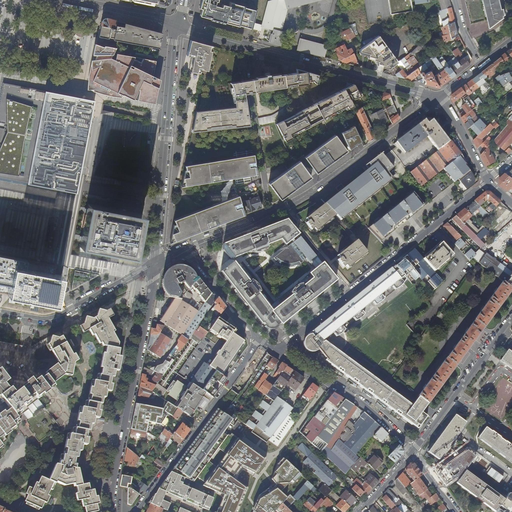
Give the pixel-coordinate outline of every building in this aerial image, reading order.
[(203,0),(202,5),(201,5),(200,8),(202,9),(201,16),(227,23),(227,22),(232,23),(232,25),(240,27),(240,26),(252,29),(254,23),(257,11),(255,10),(257,0),(203,0)] [(273,0),(268,1),(262,25),(262,27),(270,29),(269,33),(272,34),(270,42),(280,45),(284,32),(281,32),(287,8),(317,0),(273,0)] [(387,0),(390,14),(413,10),(411,0),(387,0)] [(439,0),(442,10),(451,7),(449,0),(439,0)] [(484,0),(489,19),(491,28),(505,17),(501,0),(484,0)] [(455,21),(451,7),(442,10),(440,10),(441,11),(439,12),(444,26),(448,24),(455,21)] [(101,21),(101,25),(115,28),(116,20),(114,20),(107,18),(101,21)] [(101,25),(98,36),(108,38),(158,48),(162,33),(143,28),(116,20),(115,28),(101,25)] [(451,39),(458,34),(455,21),(448,24),(451,39)] [(261,31),(262,27),(262,25),(254,23),(252,29),(261,31)] [(356,36),(358,35),(357,34),(355,24),(351,25),(352,28),(342,33),(344,39),(347,38),(348,41),(356,36)] [(450,40),(451,39),(448,24),(444,26),(442,27),(444,36),(443,36),(444,41),(450,40)] [(381,67),(389,69),(396,63),(398,62),(379,36),(363,47),(358,50),(359,51),(368,54),(368,56),(373,58),(373,60),(378,61),(377,63),(382,65),(381,67)] [(464,49),(466,48),(460,38),(449,46),(451,50),(459,45),(461,49),(463,48),(464,49)] [(300,39),(297,50),(324,57),(327,46),(300,39)] [(201,43),(190,40),(188,47),(186,55),(187,56),(187,55),(187,53),(193,55),(193,57),(191,69),(204,72),(205,69),(207,70),(211,51),(209,51),(211,46),(209,52),(205,51),(206,48),(205,48),(205,47),(202,46),(202,45),(202,44),(201,43)] [(103,45),(103,47),(95,43),(92,54),(94,54),(92,59),(90,60),(88,76),(87,90),(102,95),(104,95),(113,97),(122,98),(123,95),(133,100),(136,100),(155,104),(160,80),(153,76),(156,61),(116,53),(115,60),(110,58),(115,47),(103,45)] [(209,52),(211,46),(201,43),(202,44),(202,45),(202,46),(205,47),(205,48),(206,48),(205,51),(209,52)] [(344,46),(336,49),(337,53),(338,55),(340,60),(353,53),(351,48),(347,50),(344,46)] [(458,48),(452,51),(458,61),(463,69),(469,64),(465,57),(462,59),(461,57),(463,56),(458,48)] [(511,49),(508,52),(511,56),(509,57),(506,53),(501,56),(502,57),(506,62),(507,63),(510,61),(511,62),(511,61),(511,49)] [(406,61),(413,56),(411,52),(404,58),(406,61)] [(353,60),(356,65),(359,66),(353,53),(340,60),(341,62),(346,63),(353,60)] [(404,58),(398,62),(396,63),(401,70),(395,74),(397,76),(403,78),(417,68),(421,66),(413,56),(406,61),(404,58)] [(440,72),(436,75),(442,85),(451,78),(444,68),(440,64),(439,63),(434,56),(432,57),(431,58),(440,72)] [(494,72),(497,70),(496,70),(506,62),(502,57),(483,72),(486,76),(493,71),(494,72)] [(432,64),(429,60),(423,64),(421,66),(417,68),(420,73),(423,78),(424,81),(424,84),(439,88),(439,87),(433,77),(430,71),(424,75),(422,72),(428,68),(427,67),(432,64)] [(445,60),(440,64),(444,68),(448,65),(445,60)] [(458,61),(450,67),(456,75),(463,69),(458,61)] [(401,70),(396,63),(389,69),(383,73),(397,76),(395,74),(401,70)] [(448,65),(444,68),(451,78),(456,75),(450,67),(448,65)] [(410,80),(417,75),(420,73),(417,68),(403,78),(410,80)] [(297,72),(283,74),(285,87),(296,85),(307,83),(307,81),(311,80),(312,80),(315,83),(316,80),(318,76),(318,74),(296,69),(297,72)] [(501,87),(511,80),(511,78),(507,70),(495,77),(501,87)] [(486,76),(484,78),(486,81),(495,73),(494,72),(493,71),(486,76)] [(255,91),(285,87),(283,74),(280,75),(279,74),(270,75),(269,73),(265,73),(266,76),(256,77),(256,79),(253,80),(254,86),(255,91)] [(442,85),(436,75),(433,77),(439,87),(442,85)] [(483,84),(487,90),(491,87),(489,84),(486,81),(484,78),(482,79),(479,75),(469,82),(463,87),(467,93),(468,94),(469,96),(473,93),(483,84)] [(254,86),(253,80),(249,80),(243,81),(231,83),(233,87),(235,102),(236,102),(237,108),(196,112),(194,121),(192,131),(249,125),(245,93),(250,92),(255,91),(254,86)] [(47,91),(3,82),(0,97),(0,187),(56,199),(58,189),(77,193),(80,175),(82,167),(95,100),(80,97),(61,94),(47,91)] [(316,121),(322,118),(346,105),(347,107),(348,109),(353,106),(350,100),(353,99),(360,96),(353,84),(352,88),(346,91),(344,89),(302,111),(303,113),(284,123),(283,121),(276,124),(285,141),(292,138),(291,137),(290,135),(316,121)] [(452,98),(455,102),(459,99),(462,97),(462,96),(467,93),(463,87),(453,95),(452,98)] [(371,99),(377,95),(374,90),(367,94),(371,99)] [(389,97),(391,96),(390,94),(384,92),(380,95),(380,96),(382,101),(389,97)] [(464,98),(467,103),(472,110),(477,106),(471,98),(469,96),(468,94),(463,98),(464,98)] [(477,94),(475,96),(471,98),(477,106),(482,102),(477,94)] [(379,106),(383,103),(382,101),(380,96),(375,100),(379,106)] [(465,110),(460,114),(462,118),(471,111),(472,110),(467,103),(464,105),(463,106),(465,110)] [(396,108),(394,104),(392,105),(388,106),(391,112),(388,114),(392,124),(400,118),(396,108)] [(322,118),(323,120),(347,107),(346,105),(322,118)] [(270,116),(259,119),(260,126),(275,123),(288,114),(287,107),(274,115),(270,116)] [(356,112),(369,142),(376,137),(362,108),(362,107),(355,111),(356,112)] [(388,121),(383,109),(369,115),(376,130),(388,121)] [(284,123),(303,113),(302,111),(283,121),(284,123)] [(472,112),(471,111),(462,118),(465,124),(472,118),(476,115),(473,111),(472,112)] [(480,119),(476,114),(476,115),(472,118),(465,124),(468,129),(471,127),(476,123),(477,121),(480,119)] [(488,134),(495,127),(491,123),(494,120),(497,123),(504,117),(501,114),(488,127),(482,132),(477,137),(474,140),(478,149),(485,141),(482,138),(487,133),(488,134)] [(488,127),(480,118),(480,119),(477,121),(476,123),(471,127),(476,132),(474,134),(477,137),(482,132),(488,127)] [(413,163),(416,166),(448,142),(439,129),(432,120),(427,124),(424,120),(420,124),(418,122),(403,133),(405,135),(394,144),(396,147),(391,150),(400,161),(404,166),(408,163),(409,164),(411,164),(412,164),(413,163)] [(495,127),(497,129),(500,125),(497,123),(494,120),(491,123),(495,127)] [(290,135),(291,137),(317,123),(316,121),(290,135)] [(511,128),(508,125),(500,134),(497,137),(494,141),(509,154),(511,151),(511,150),(510,149),(509,149),(508,150),(507,149),(511,143),(511,128)] [(269,126),(262,127),(264,137),(271,136),(269,126)] [(482,138),(485,141),(489,136),(490,136),(492,134),(497,129),(495,127),(488,134),(487,133),(482,138)] [(342,133),(349,149),(361,140),(354,128),(342,133)] [(316,173),(347,150),(336,134),(305,157),(316,173)] [(489,141),(491,138),(489,136),(485,141),(478,149),(481,153),(485,149),(486,150),(488,147),(491,144),(489,141)] [(418,167),(410,173),(421,187),(438,173),(444,169),(461,155),(462,155),(453,139),(448,142),(416,166),(416,167),(418,166),(418,167)] [(496,162),(488,147),(486,150),(481,155),(487,166),(496,162)] [(336,215),(341,220),(352,211),(393,179),(388,172),(400,161),(391,150),(389,148),(321,199),(324,203),(325,203),(325,204),(329,208),(336,215)] [(254,155),(185,166),(186,171),(188,170),(189,177),(183,178),(181,187),(257,175),(256,167),(249,168),(248,164),(255,163),(254,155)] [(464,159),(461,155),(444,169),(447,172),(446,173),(449,177),(450,176),(454,182),(458,179),(460,181),(470,172),(466,163),(465,164),(462,160),(464,159)] [(312,176),(300,160),(269,183),(281,199),(297,187),(312,176)] [(476,178),(471,172),(470,172),(460,181),(467,189),(476,182),(476,178)] [(511,176),(509,174),(507,173),(501,178),(501,185),(504,188),(505,188),(508,191),(511,188),(511,187),(511,176)] [(368,228),(379,239),(383,236),(385,238),(395,230),(393,228),(396,226),(404,219),(406,221),(416,213),(414,211),(423,204),(415,193),(414,193),(413,192),(402,201),(398,205),(398,204),(385,214),(385,215),(381,218),(381,217),(368,228)] [(487,208),(477,198),(474,201),(487,214),(488,215),(491,212),(500,202),(490,193),(484,193),(478,198),(488,207),(487,208)] [(244,214),(239,195),(174,220),(175,224),(178,231),(171,234),(169,243),(230,220),(244,214)] [(258,197),(245,201),(247,210),(254,209),(256,208),(261,206),(258,197)] [(474,201),(465,208),(471,215),(478,209),(481,211),(480,212),(484,217),(485,215),(486,215),(487,214),(474,201)] [(316,231),(336,215),(329,208),(325,204),(325,203),(319,207),(316,203),(312,206),(312,205),(308,208),(304,210),(301,212),(300,212),(296,215),(302,222),(304,220),(312,230),(314,228),(316,231)] [(80,242),(79,246),(135,256),(143,214),(88,204),(87,208),(86,215),(81,236),(80,242)] [(414,211),(416,213),(425,206),(423,204),(414,211)] [(464,224),(472,215),(471,215),(465,208),(456,216),(464,224)] [(511,212),(499,225),(503,229),(511,220),(511,212)] [(452,219),(466,234),(468,232),(472,236),(474,234),(464,224),(456,216),(455,216),(452,219)] [(406,221),(404,219),(396,226),(398,228),(406,221)] [(256,230),(255,230),(252,232),(250,233),(248,233),(245,235),(245,236),(224,244),(223,249),(228,257),(233,257),(234,257),(248,252),(250,252),(251,252),(253,252),(254,253),(256,252),(258,252),(260,252),(261,251),(263,251),(264,250),(265,249),(267,248),(268,247),(269,246),(270,245),(271,244),(272,242),(281,239),(285,244),(298,234),(286,220),(264,229),(264,228),(260,229),(256,230)] [(456,236),(458,239),(461,237),(447,222),(443,226),(454,237),(455,235),(455,236),(456,236)] [(326,250),(321,254),(328,263),(335,272),(339,277),(347,287),(386,256),(391,252),(384,244),(381,241),(380,240),(379,239),(368,228),(363,223),(354,234),(351,230),(349,228),(345,231),(354,242),(333,259),(326,250)] [(481,232),(476,237),(480,240),(488,233),(489,232),(485,229),(485,228),(481,232)] [(493,237),(488,233),(480,240),(484,244),(493,237)] [(317,258),(300,237),(293,242),(311,263),(317,258)] [(473,240),(481,248),(484,244),(480,240),(476,237),(473,240)] [(433,250),(423,259),(434,271),(444,262),(453,255),(442,242),(433,250)] [(302,260),(303,259),(290,244),(274,256),(275,258),(276,258),(277,259),(278,260),(279,261),(281,262),(282,263),(284,263),(285,263),(286,264),(288,264),(290,264),(291,264),(293,264),(295,263),(296,263),(298,262),(300,261),(302,260)] [(464,244),(458,249),(463,254),(469,249),(464,244)] [(443,281),(434,271),(423,259),(414,249),(402,259),(432,291),(443,281)] [(478,264),(480,262),(485,255),(479,250),(476,252),(474,254),(476,256),(472,259),(476,262),(478,264)] [(491,273),(492,274),(497,267),(500,263),(486,253),(485,255),(480,262),(478,264),(479,264),(485,269),(491,273)] [(0,293),(7,295),(56,305),(62,276),(63,267),(25,260),(20,259),(0,255),(0,293)] [(265,326),(264,326),(265,327),(266,328),(267,328),(269,328),(270,329),(271,329),(273,329),(274,328),(275,328),(276,328),(277,327),(279,326),(297,311),(298,312),(300,311),(303,309),(305,308),(307,306),(310,304),(312,302),(312,301),(313,300),(313,299),(336,280),(323,264),(310,274),(303,280),(273,304),(241,263),(237,266),(233,262),(228,261),(221,266),(221,272),(235,290),(235,292),(236,294),(238,296),(239,298),(241,300),(242,301),(243,303),(245,304),(247,306),(248,306),(262,324),(263,323),(265,326)] [(403,261),(397,266),(405,276),(411,271),(403,261)] [(501,264),(500,263),(497,267),(492,274),(503,282),(511,288),(511,272),(501,264)] [(404,275),(395,264),(380,276),(389,286),(393,283),(394,284),(393,285),(396,288),(397,287),(398,287),(399,286),(400,285),(401,285),(402,284),(402,283),(403,282),(404,281),(405,280),(405,279),(406,278),(403,275),(404,275)] [(164,291),(163,296),(174,298),(181,300),(184,295),(186,292),(191,286),(193,283),(199,279),(197,277),(196,278),(196,277),(194,274),(193,272),(192,270),(189,268),(187,267),(183,265),(180,265),(177,265),(174,266),(171,267),(168,269),(165,272),(163,275),(162,277),(162,281),(162,284),(162,287),(163,288),(164,291)] [(74,271),(71,291),(80,286),(99,275),(74,271)] [(380,294),(389,286),(380,276),(371,283),(380,294)] [(198,295),(204,302),(210,294),(199,279),(193,283),(191,286),(194,290),(194,289),(199,295),(198,295)] [(424,389),(419,396),(422,398),(428,403),(475,339),(495,311),(511,288),(503,282),(498,289),(497,288),(494,292),(495,293),(486,305),(485,304),(482,308),(483,309),(476,318),(470,326),(467,330),(467,331),(457,344),(456,344),(454,348),(447,358),(447,357),(440,367),(440,366),(437,370),(438,371),(427,385),(426,384),(423,388),(424,389)] [(383,299),(384,298),(381,295),(380,295),(379,295),(380,294),(371,283),(319,325),(331,333),(335,330),(335,331),(334,332),(337,335),(338,335),(339,334),(340,333),(342,332),(343,331),(344,329),(342,326),(341,327),(340,326),(354,315),(355,316),(354,316),(357,320),(358,319),(359,318),(360,317),(361,316),(362,316),(363,315),(363,314),(361,311),(360,311),(359,310),(374,299),(374,300),(373,300),(376,304),(378,303),(379,302),(380,301),(381,301),(382,300),(383,299)] [(191,295),(186,292),(184,295),(181,300),(180,300),(186,304),(191,295)] [(201,305),(198,311),(197,311),(196,312),(181,335),(187,339),(189,337),(191,335),(197,325),(213,304),(217,298),(216,297),(214,297),(210,294),(204,302),(203,303),(202,304),(201,305)] [(159,321),(164,324),(180,300),(181,300),(174,298),(159,321)] [(217,313),(220,314),(223,310),(223,309),(225,308),(217,298),(213,304),(214,305),(210,310),(213,312),(212,314),(216,316),(217,313)] [(196,312),(197,311),(195,309),(186,304),(180,300),(164,324),(180,335),(181,335),(196,312)] [(95,334),(100,343),(102,342),(104,345),(107,346),(105,352),(104,352),(100,366),(102,367),(101,374),(98,373),(97,380),(92,379),(88,400),(86,400),(84,407),(80,406),(77,420),(76,427),(73,427),(72,434),(67,433),(63,454),(61,454),(59,465),(56,464),(48,480),(40,477),(37,483),(36,482),(33,489),(29,487),(26,494),(28,495),(25,501),(41,509),(45,502),(46,503),(49,496),(47,495),(50,489),(52,490),(56,482),(64,485),(73,483),(74,486),(76,486),(77,492),(75,493),(77,500),(81,499),(83,507),(85,506),(86,511),(91,511),(98,510),(97,504),(99,503),(98,496),(95,496),(94,489),(89,490),(88,483),(81,485),(78,468),(75,468),(75,464),(73,463),(75,457),(77,457),(78,450),(81,450),(82,443),(87,444),(88,437),(86,436),(87,430),(89,430),(91,424),(91,423),(93,424),(94,417),(99,417),(100,410),(98,410),(99,403),(102,403),(103,396),(105,396),(107,390),(112,390),(113,383),(111,383),(112,376),(114,376),(116,370),(119,370),(122,356),(119,355),(120,348),(118,348),(119,343),(113,332),(115,331),(109,318),(114,315),(110,309),(80,325),(84,332),(90,329),(93,335),(95,334)] [(208,326),(206,329),(208,331),(214,323),(217,319),(215,317),(208,326)] [(203,362),(190,382),(200,390),(202,391),(207,382),(213,374),(215,371),(220,374),(243,341),(232,332),(234,329),(218,318),(210,330),(222,338),(226,341),(219,351),(218,351),(216,354),(217,354),(209,366),(203,362)] [(155,330),(151,329),(149,336),(148,344),(151,345),(159,333),(163,326),(156,325),(155,330)] [(191,335),(200,342),(205,335),(208,331),(206,329),(205,331),(197,325),(191,335)] [(421,412),(428,403),(422,398),(419,396),(412,405),(398,394),(399,393),(388,385),(387,386),(384,383),(385,382),(374,374),(373,376),(369,373),(370,372),(360,364),(359,365),(355,362),(356,361),(345,353),(344,354),(341,352),(340,352),(325,340),(323,342),(322,341),(331,333),(319,325),(307,334),(308,335),(307,335),(306,336),(305,337),(305,338),(304,339),(304,340),(303,341),(303,342),(303,343),(304,345),(304,346),(305,347),(305,348),(306,349),(307,349),(308,350),(309,351),(310,351),(311,351),(312,351),(313,351),(315,351),(316,350),(317,350),(318,349),(319,348),(326,358),(325,360),(335,367),(333,370),(342,377),(344,374),(351,379),(348,382),(358,389),(360,385),(368,391),(365,394),(375,401),(377,398),(386,405),(384,408),(392,414),(394,411),(402,417),(400,420),(408,426),(411,423),(418,428),(427,416),(421,412)] [(171,340),(159,333),(151,345),(148,344),(147,350),(160,358),(171,340)] [(0,450),(4,448),(1,445),(7,440),(5,437),(16,428),(15,427),(19,423),(17,421),(18,420),(16,417),(22,413),(23,414),(29,410),(28,408),(39,399),(55,386),(53,383),(65,374),(72,375),(75,361),(78,359),(75,353),(73,354),(62,335),(46,344),(50,350),(52,350),(61,365),(59,366),(57,363),(45,372),(46,374),(41,378),(40,376),(34,380),(31,377),(25,381),(26,383),(21,387),(22,388),(16,393),(16,392),(15,392),(11,387),(9,388),(4,383),(9,379),(0,367),(0,450)] [(150,368),(149,370),(156,373),(161,376),(178,353),(187,339),(181,335),(180,335),(177,340),(176,343),(177,343),(174,348),(173,348),(162,364),(156,367),(156,366),(150,368)] [(189,337),(193,340),(195,342),(199,344),(200,342),(191,335),(189,337)] [(193,340),(189,337),(187,339),(178,353),(161,376),(157,383),(156,384),(161,387),(193,340)] [(193,340),(161,387),(163,388),(195,342),(193,340)] [(500,360),(511,368),(511,352),(508,350),(500,360)] [(266,366),(272,370),(278,361),(272,357),(269,361),(266,366)] [(269,361),(268,360),(234,408),(236,410),(266,366),(269,361)] [(274,376),(277,378),(286,366),(287,366),(281,363),(278,367),(279,368),(274,376)] [(295,372),(286,366),(277,378),(272,386),(265,395),(274,401),(277,396),(272,392),(275,387),(281,391),(286,384),(295,372)] [(155,374),(151,381),(157,383),(161,376),(156,373),(149,370),(143,367),(143,371),(142,374),(145,375),(146,373),(151,375),(152,373),(155,374)] [(303,378),(295,372),(286,384),(295,390),(303,378)] [(255,386),(258,389),(264,380),(268,376),(264,373),(259,381),(256,385),(256,384),(255,386)] [(140,382),(139,387),(151,392),(153,388),(156,384),(157,383),(151,381),(145,378),(145,375),(142,374),(140,382)] [(257,390),(265,395),(272,386),(264,380),(258,389),(257,390)] [(177,401),(174,406),(178,409),(182,412),(187,415),(188,416),(192,411),(200,397),(201,395),(198,392),(200,390),(190,382),(189,382),(186,387),(177,381),(176,383),(173,381),(167,390),(166,390),(166,391),(169,393),(168,395),(177,401)] [(153,388),(163,395),(166,391),(166,390),(163,388),(161,387),(156,384),(153,388)] [(318,388),(311,384),(302,396),(301,397),(308,402),(318,388)] [(153,399),(156,395),(151,392),(139,387),(138,393),(138,396),(153,399)] [(277,396),(281,391),(275,387),(272,392),(277,396)] [(326,403),(322,400),(299,432),(311,443),(343,402),(341,401),(343,398),(333,393),(328,400),(326,403)] [(274,401),(265,395),(254,412),(245,424),(253,429),(255,426),(274,401)] [(203,399),(200,397),(192,411),(194,412),(203,399)] [(263,431),(263,432),(262,432),(270,438),(287,416),(290,412),(292,409),(277,397),(256,426),(263,431)] [(252,408),(257,401),(253,398),(248,405),(252,408)] [(311,443),(320,452),(326,445),(333,435),(338,427),(354,405),(345,399),(343,402),(311,443)] [(162,409),(136,404),(136,405),(143,409),(145,411),(148,413),(154,417),(167,425),(171,418),(172,417),(178,409),(174,406),(167,402),(164,406),(166,407),(164,411),(168,414),(166,416),(161,413),(162,409)] [(167,425),(154,417),(148,413),(145,411),(143,409),(136,405),(133,418),(131,429),(145,432),(147,433),(149,433),(151,435),(153,423),(161,425),(165,428),(166,426),(167,425)] [(348,421),(357,408),(354,405),(338,427),(333,435),(326,445),(320,452),(341,472),(344,475),(350,468),(359,458),(351,451),(356,454),(357,454),(372,437),(374,435),(381,427),(378,425),(364,412),(363,411),(360,415),(361,416),(355,424),(353,425),(350,428),(350,432),(352,434),(348,439),(344,444),(338,439),(339,438),(342,433),(344,431),(346,428),(344,427),(348,421)] [(47,419),(50,416),(44,408),(26,421),(30,427),(28,428),(32,434),(35,432),(36,433),(37,435),(34,437),(38,442),(58,427),(54,421),(51,424),(47,419)] [(217,409),(171,471),(187,479),(231,419),(230,418),(224,414),(217,409)] [(177,420),(182,412),(178,409),(172,417),(177,420)] [(233,413),(228,409),(224,414),(230,418),(233,413)] [(462,429),(466,423),(455,415),(428,451),(439,460),(443,454),(444,455),(450,446),(450,445),(456,437),(456,438),(463,429),(462,429)] [(277,446),(295,422),(287,416),(270,438),(269,439),(270,440),(276,445),(277,446)] [(231,419),(187,479),(216,491),(208,510),(212,511),(221,511),(228,494),(254,460),(257,462),(258,460),(259,458),(223,432),(230,423),(270,454),(276,445),(270,440),(269,439),(270,438),(262,432),(263,432),(255,426),(253,429),(238,418),(236,420),(235,422),(234,421),(231,419)] [(182,424),(175,433),(182,440),(189,430),(182,424)] [(159,437),(167,442),(168,442),(170,439),(171,436),(174,433),(166,426),(165,428),(159,437)] [(388,436),(389,435),(381,427),(374,435),(381,442),(387,435),(388,436)] [(488,432),(488,433),(482,428),(474,440),(511,467),(511,450),(511,449),(488,432)] [(145,434),(147,434),(147,433),(145,432),(131,429),(130,435),(144,438),(144,437),(145,434)] [(173,439),(179,444),(182,440),(175,433),(174,433),(171,436),(174,438),(173,439)] [(388,448),(392,452),(398,445),(395,441),(388,448)] [(388,457),(394,462),(397,460),(402,453),(402,449),(398,445),(392,452),(388,457)] [(136,459),(137,456),(136,456),(127,448),(125,461),(128,461),(129,461),(130,462),(130,465),(135,466),(136,461),(137,461),(137,459),(136,459)] [(328,487),(337,477),(311,452),(304,461),(302,459),(300,460),(328,487)] [(372,452),(364,461),(365,462),(370,467),(374,470),(383,461),(372,452)] [(362,465),(365,462),(364,461),(360,457),(359,458),(350,468),(354,472),(361,464),(362,465)] [(235,495),(253,511),(254,511),(273,511),(274,511),(276,510),(278,507),(281,503),(288,496),(289,495),(288,493),(291,490),(294,494),(295,494),(307,480),(287,461),(272,477),(281,486),(276,493),(266,504),(265,505),(243,485),(235,495)] [(405,469),(413,481),(418,477),(422,475),(416,467),(414,464),(410,463),(405,469)] [(508,511),(511,511),(511,494),(509,492),(504,499),(466,470),(456,482),(495,511),(500,505),(508,511)] [(163,509),(167,511),(170,504),(162,500),(166,492),(208,510),(216,491),(187,479),(171,471),(159,488),(156,494),(155,493),(154,495),(148,502),(151,503),(163,509)] [(404,473),(403,471),(397,478),(404,487),(410,483),(411,483),(403,474),(404,473)] [(376,482),(379,479),(373,474),(372,475),(371,473),(364,481),(365,483),(371,488),(376,482)] [(136,487),(140,481),(136,478),(122,475),(120,486),(127,487),(127,483),(130,484),(130,483),(132,483),(136,487)] [(415,490),(419,495),(427,489),(418,477),(413,481),(411,483),(410,483),(413,488),(412,488),(414,491),(415,490)] [(357,478),(353,483),(363,492),(366,495),(369,491),(371,488),(365,483),(364,484),(363,483),(357,478)] [(412,505),(416,502),(414,499),(411,496),(410,495),(410,494),(408,491),(404,487),(397,478),(395,481),(395,485),(403,494),(412,505)] [(360,496),(363,492),(353,483),(349,479),(348,480),(354,486),(351,488),(360,496)] [(307,480),(304,484),(307,487),(308,488),(313,493),(316,489),(307,480)] [(307,487),(304,484),(294,495),(297,498),(307,487)] [(343,511),(349,506),(342,499),(339,497),(331,489),(331,490),(324,484),(318,490),(325,496),(328,493),(338,503),(336,506),(342,511),(343,511)] [(139,486),(135,492),(139,494),(141,496),(145,490),(139,486)] [(296,501),(308,488),(307,487),(297,498),(294,495),(292,498),(296,501)] [(131,505),(139,494),(135,492),(131,488),(128,488),(127,504),(131,505)] [(316,504),(313,501),(310,498),(311,497),(312,497),(315,494),(314,493),(317,490),(316,489),(313,493),(304,504),(310,510),(316,504)] [(395,498),(387,489),(384,493),(386,495),(391,501),(395,498)] [(432,496),(427,489),(419,495),(418,496),(421,500),(424,497),(426,500),(427,500),(432,496)] [(346,491),(339,497),(342,499),(349,506),(355,500),(346,491)] [(430,505),(439,498),(435,494),(432,496),(427,500),(430,505)] [(391,508),(395,505),(394,504),(391,501),(386,495),(382,499),(388,505),(391,508)] [(326,501),(323,504),(328,508),(333,503),(327,497),(326,498),(324,500),(326,501)] [(408,511),(399,500),(394,504),(395,505),(400,511),(408,511)] [(318,503),(317,502),(316,504),(310,510),(312,511),(314,511),(320,506),(320,505),(321,503),(322,503),(320,501),(318,503)] [(161,511),(163,509),(151,503),(146,511),(161,511)] [(290,511),(281,503),(278,507),(282,511),(290,511)] [(443,503),(441,505),(436,508),(439,511),(441,511),(442,511),(444,510),(446,508),(443,503)]
